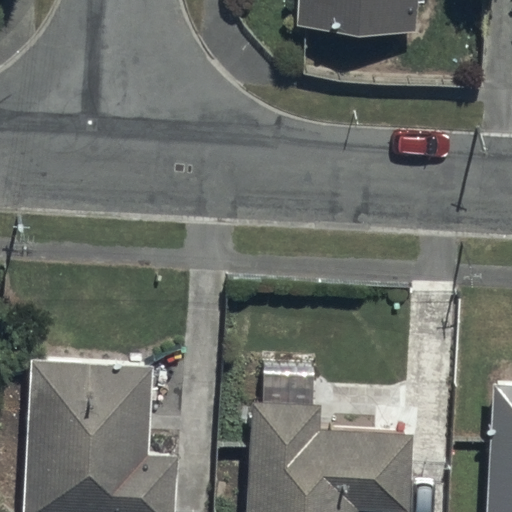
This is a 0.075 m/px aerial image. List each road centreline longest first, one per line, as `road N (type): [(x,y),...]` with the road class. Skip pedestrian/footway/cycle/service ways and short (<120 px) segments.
road 1 (residential): [(511,186),(106,163)]
road 2 (residential): [(118,0),(106,163)]
